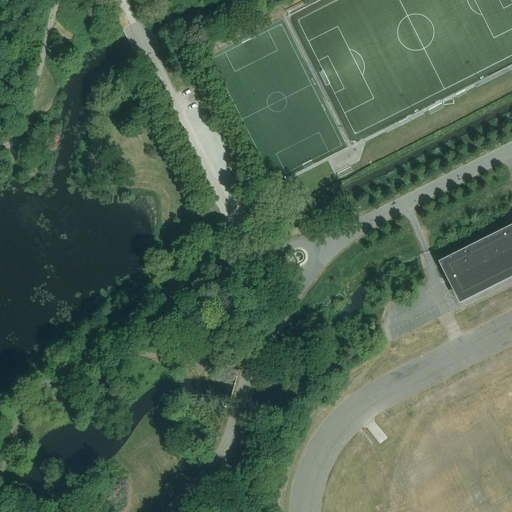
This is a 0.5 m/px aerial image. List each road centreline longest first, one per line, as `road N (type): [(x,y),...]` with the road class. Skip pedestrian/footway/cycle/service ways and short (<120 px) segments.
road 1 (unclassified): [(0,437),(66,364),(126,318),(253,257)]
road 2 (unclassified): [(228,443),(258,348),(335,239)]
road 3 (unclassified): [(153,61),(253,257)]
road 4 (unclassified): [(335,239),(511,148)]
